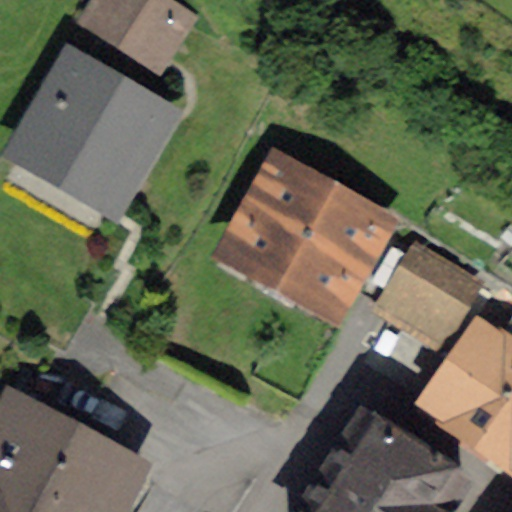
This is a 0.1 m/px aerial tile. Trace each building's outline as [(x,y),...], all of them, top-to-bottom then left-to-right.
[(103,0),(99,8),(158,45),(179,11),(161,0),(103,0)] [(77,61),(31,141),(110,188),(157,108),(77,61)] [(234,245),(333,300),(377,220),(278,165),(234,245)] [(419,244),(385,301),(456,343),(490,285),(419,244)] [(423,388),(511,449),(511,314),(499,334),(484,323),(460,357),(450,349),(423,388)] [(10,399),(0,417),(0,511),(111,511),(136,467),(10,399)] [(439,511),(462,476),(364,414),(299,511),(439,511)] [(219,511),(154,477),(134,511),(219,511)]
